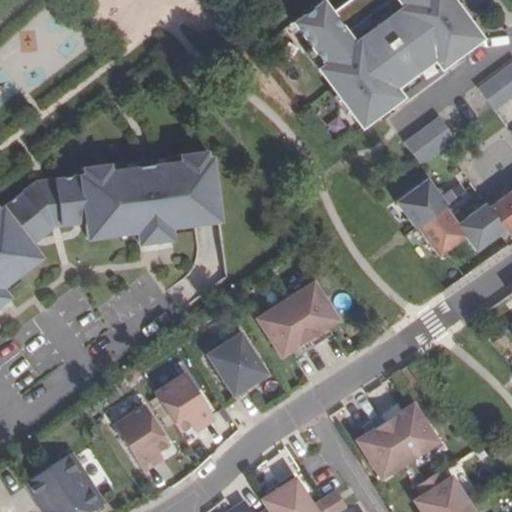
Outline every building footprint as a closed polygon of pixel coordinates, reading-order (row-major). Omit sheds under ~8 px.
[(440,69),(481,38),(452,0),(348,0),(332,13),(323,0),(292,22),(311,48),(305,52),(361,127),(402,97),(400,95),(439,67),(440,69)] [(494,111),(511,97),(511,62),(477,88),(494,111)] [(420,165),(455,139),(438,116),(403,142),(420,165)] [(78,175),(54,178),(59,223),(84,220),(86,237),(135,230),(169,226),(218,220),(210,157),(206,157),(205,151),(179,154),(180,161),(149,165),(139,166),(109,170),(108,163),(82,166),(83,173),(78,174),(78,175)] [(149,158),(149,165),(180,161),(179,154),(149,158)] [(138,159),(108,163),(109,170),(139,166),(138,159)] [(59,223),(54,178),(34,181),(21,191),(49,227),(59,223)] [(503,238),(511,231),(511,189),(489,207),(485,203),(465,218),(459,210),(451,216),(444,207),(455,198),(449,190),(440,197),(427,179),(395,202),(415,228),(417,227),(438,256),(464,237),(475,251),(500,234),(503,238)] [(0,284),(39,256),(29,242),(49,227),(21,191),(1,206),(0,204),(0,284)] [(169,226),(135,230),(137,242),(170,239),(169,226)] [(337,320),(312,281),(284,300),(314,347),(326,338),(321,330),(327,327),(337,320)] [(314,347),(284,300),(255,319),(280,357),(291,350),(297,346),(302,354),(314,347)] [(331,335),(327,327),(321,330),(326,338),(331,335)] [(266,374),(240,333),(208,353),(239,401),(254,392),(250,385),(254,381),(266,374)] [(302,354),(297,346),(291,350),(296,358),(302,354)] [(214,419),(184,371),(152,391),(179,432),(190,425),(195,421),(200,428),(214,419)] [(254,392),(259,388),(254,381),(250,385),(254,392)] [(437,442),(412,403),(402,410),(396,414),(391,406),(379,414),(408,460),(437,442)] [(402,410),(397,403),(391,406),(396,414),(402,410)] [(169,444),(141,404),(110,425),(142,471),(157,462),(153,455),(157,451),(169,444)] [(408,460),(379,414),(367,422),(372,430),(366,433),(355,440),(380,479),(408,460)] [(200,428),(195,421),(190,425),(194,431),(200,428)] [(372,430),(367,422),(361,426),(366,433),(372,430)] [(162,459),(157,451),(153,455),(157,462),(162,459)] [(89,511),(103,503),(71,453),(24,483),(35,500),(40,497),(50,511),(49,511),(89,511)] [(448,511),(467,500),(451,476),(446,478),(441,470),(416,487),(421,495),(413,501),(420,511),(448,511)] [(338,511),(346,507),(335,490),(312,505),(291,473),(277,482),(281,486),(271,492),(261,499),(267,509),(268,511),(338,511)] [(271,492),(281,486),(277,482),(269,488),(271,492)] [(49,511),(50,511),(40,497),(35,500),(42,511),(49,511)] [(474,511),(467,500),(448,511),(474,511)] [(250,511),(243,501),(229,511),(230,511),(250,511)]
